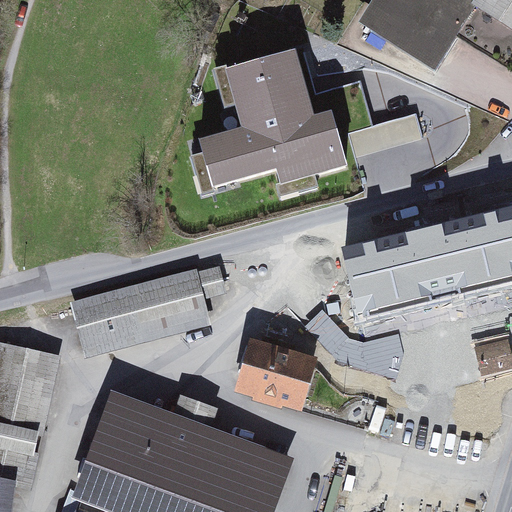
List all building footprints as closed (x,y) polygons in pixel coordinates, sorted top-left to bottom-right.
[(511,0),(376,0),(361,25),(437,73),(480,6),(511,26),(511,0)] [(251,133),(211,144),(223,188),(290,170),(295,189),(361,172),(357,157),(424,139),(418,117),(373,129),(361,84),(314,96),(302,51),(234,70),(251,133)] [(87,360),(213,326),(207,303),(232,296),(224,269),(202,275),(201,271),(72,305),(87,360)] [(385,366),(407,355),(392,327),(371,337),(385,366)] [(322,357),(253,340),(239,394),(257,398),(255,405),(307,418),(322,357)] [(64,360),(0,345),(0,479),(18,484),(35,488),(64,360)] [(113,431),(107,429),(81,502),(87,504),(84,511),(270,511),(288,463),(226,441),(216,469),(203,464),(221,412),(183,398),(177,418),(138,404),(132,420),(119,415),(113,431)] [(0,511),(14,511),(18,484),(0,479),(0,511)]
